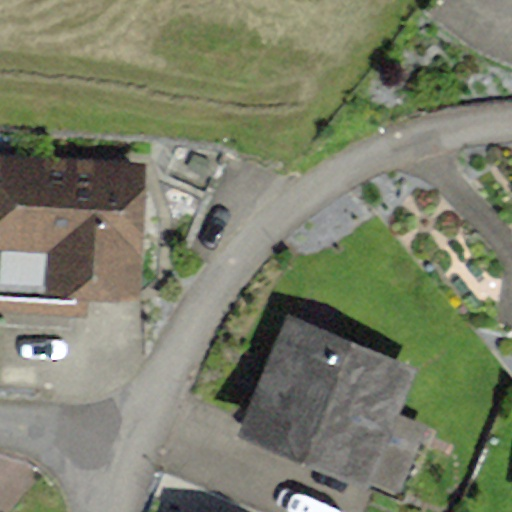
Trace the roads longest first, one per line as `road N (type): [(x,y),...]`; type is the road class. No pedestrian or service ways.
road 1 (residential): [(129,449),(196,322),(237,260),(287,210),(340,172),(403,143),(511,123)]
road 2 (residential): [(129,449),(0,428)]
